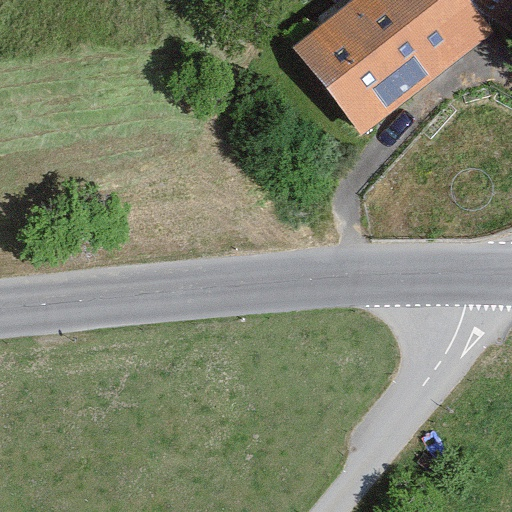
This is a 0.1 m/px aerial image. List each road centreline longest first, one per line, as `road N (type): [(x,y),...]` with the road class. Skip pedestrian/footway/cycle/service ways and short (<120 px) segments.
road 1 (tertiary): [(0,308),(457,274)]
road 2 (residential): [(338,511),(450,337),(459,312),(457,274)]
